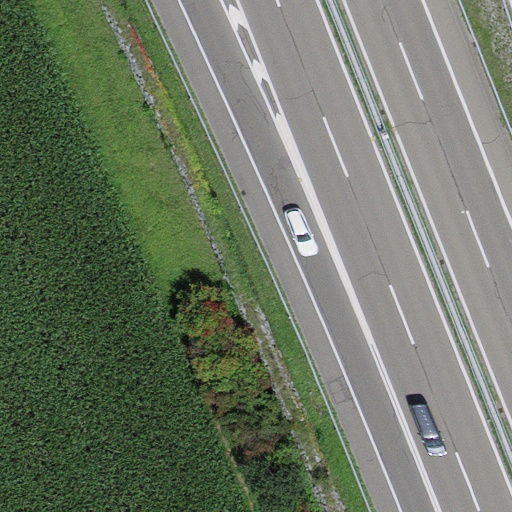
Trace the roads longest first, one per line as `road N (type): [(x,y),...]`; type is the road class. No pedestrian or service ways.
road 1 (motorway): [(199,0),(415,511)]
road 2 (motorway): [(276,0),(478,511)]
road 3 (motorway): [(511,328),(382,0)]
